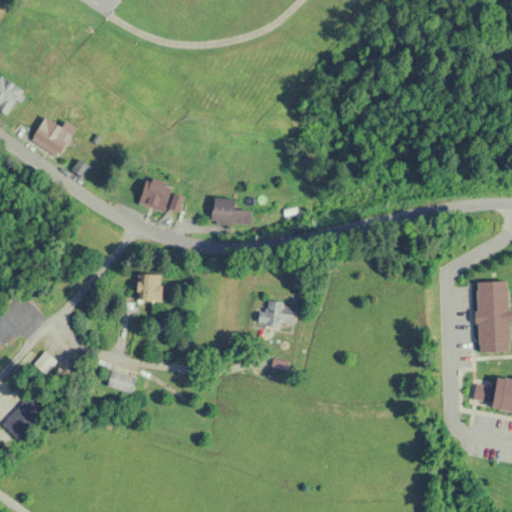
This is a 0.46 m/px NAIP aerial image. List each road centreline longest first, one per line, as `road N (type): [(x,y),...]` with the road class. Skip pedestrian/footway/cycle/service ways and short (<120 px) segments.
road 1 (residential): [(511,203),(236,240),(136,228),(0,132)]
road 2 (residential): [(20,511),(0,494),(50,322),(136,228)]
road 3 (residential): [(87,0),(142,33),(184,44),(274,27),(301,0)]
road 4 (residential): [(50,322),(96,352),(147,366),(225,371),(254,356)]
